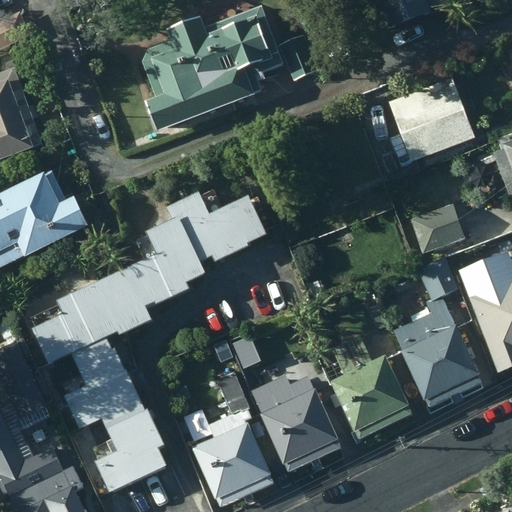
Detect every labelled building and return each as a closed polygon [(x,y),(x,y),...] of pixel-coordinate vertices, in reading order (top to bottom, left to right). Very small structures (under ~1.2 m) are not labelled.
[(66,0),(70,9),(95,0),(66,0)] [(377,0),(388,29),(434,12),(433,8),(451,1),(450,0),(377,0)] [(149,99),(161,129),(265,88),(261,79),(268,76),(265,70),(285,62),(263,5),(207,27),(203,16),(170,28),(174,39),(151,49),(145,61),(157,96),(149,99)] [(0,21),(0,50),(26,41),(17,16),(0,21)] [(307,37),(281,45),(294,82),(320,72),(307,37)] [(0,160),(45,144),(16,67),(0,72),(0,160)] [(416,159),(456,144),(440,100),(400,115),(416,159)] [(511,139),(494,146),(511,194),(511,139)] [(0,268),(90,224),(76,194),(69,198),(54,170),(47,174),(45,170),(0,192),(0,268)] [(33,317),(51,362),(121,330),(123,335),(157,319),(151,305),(160,301),(161,303),(195,288),(191,279),(209,272),(204,260),(216,255),(219,261),(253,245),(252,241),(271,233),(253,193),(224,206),(216,189),(204,195),(202,189),(170,204),(175,218),(150,229),(152,234),(139,240),(147,259),(61,298),(63,304),(33,317)] [(457,204),(428,214),(437,241),(467,231),(457,204)] [(511,255),(472,271),(467,284),(501,373),(511,368),(511,255)] [(420,268),(434,299),(460,287),(447,256),(420,268)] [(433,313),(394,331),(427,399),(445,391),(450,400),(469,392),(464,382),(482,374),(458,322),(456,324),(443,295),(428,302),(433,313)] [(332,381),(361,439),(416,412),(388,354),(375,361),(363,334),(334,348),(346,374),(332,381)] [(100,460),(114,491),(171,464),(163,448),(168,445),(149,406),(147,407),(118,348),(116,349),(109,336),(75,353),(91,384),(68,396),(84,428),(106,417),(122,450),(100,460)] [(38,393),(12,345),(0,351),(0,377),(15,405),(38,393)] [(215,435),(194,445),(223,506),(278,481),(250,420),(255,418),(236,373),(219,380),(234,415),(211,424),(215,435)] [(251,391),(289,472),(345,446),(311,376),(292,384),(287,374),(251,391)] [(86,511),(54,447),(0,473),(18,511),(86,511)]
